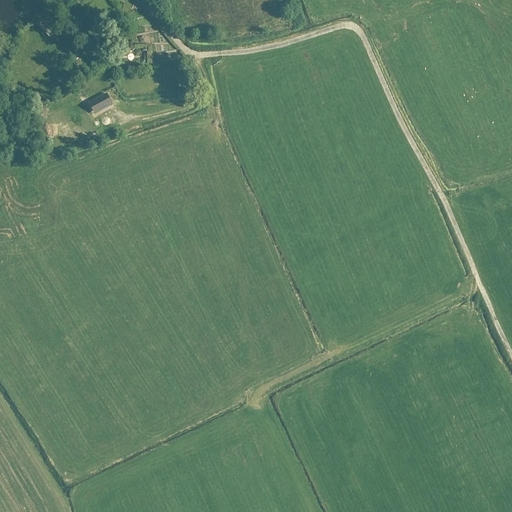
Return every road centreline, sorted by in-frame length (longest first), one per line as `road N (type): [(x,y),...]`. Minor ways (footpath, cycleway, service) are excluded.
road 1 (track): [(511,356),(355,28),(199,55)]
road 2 (track): [(199,55),(197,100),(160,115),(121,117)]
